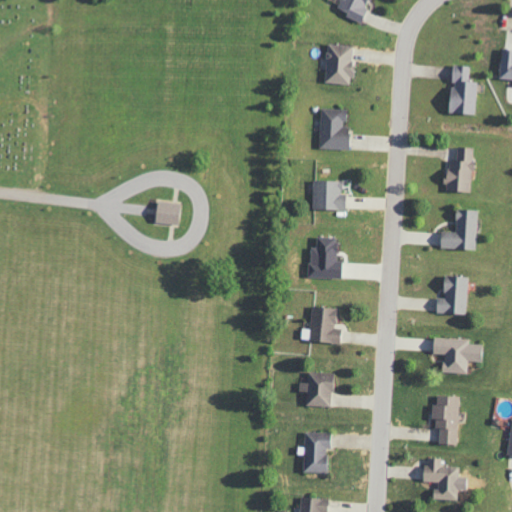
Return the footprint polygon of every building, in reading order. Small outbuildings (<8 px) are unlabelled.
[(367,0),(339,0),(335,11),(360,21),(367,0)] [(350,84),(352,46),(326,44),(324,83),(350,84)] [(498,79),(511,79),(511,49),(500,49),(498,79)] [(473,115),(476,82),(467,82),(469,66),(451,65),(450,82),(449,82),(447,112),(473,115)] [(348,150),(349,127),(344,127),(344,109),(320,109),(319,149),(348,150)] [(470,192),(472,148),(456,147),(455,160),(445,160),(445,191),(470,192)] [(344,194),(341,194),(341,181),(312,181),(311,209),(344,210),(344,194)] [(153,222),(177,225),(180,204),(156,201),(153,222)] [(474,249),(476,210),(455,209),(454,231),(439,231),(439,248),(474,249)] [(309,247),(308,278),(340,278),(341,261),(335,261),(335,237),(315,237),(315,247),(309,247)] [(465,314),(466,277),(443,276),(442,298),(435,298),(434,313),(465,314)] [(339,343),(340,328),(333,328),(334,308),(311,307),(309,341),(339,343)] [(468,339),(432,337),(431,354),(442,354),(441,372),(466,373),(466,361),(482,362),(483,344),(468,344),(468,339)] [(331,406),(332,373),(306,372),(306,383),(298,383),(298,392),(305,392),(305,406),(331,406)] [(432,404),(432,428),(438,428),(438,445),(456,446),(457,397),(436,396),(436,404),(432,404)] [(456,500),(457,467),(440,466),(440,459),(423,458),(423,482),(433,482),(433,499),(456,500)] [(325,511),(326,499),(300,498),(298,511),(325,511)]
